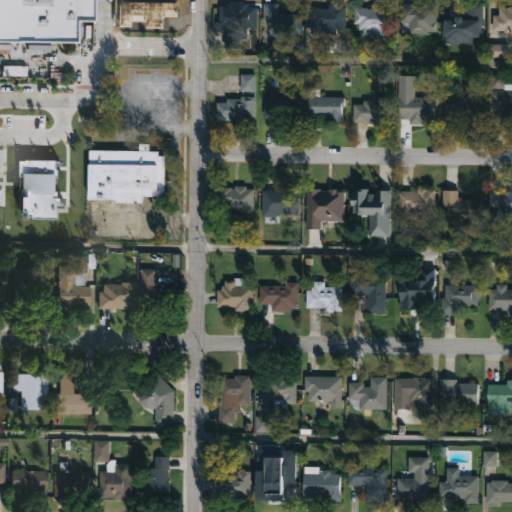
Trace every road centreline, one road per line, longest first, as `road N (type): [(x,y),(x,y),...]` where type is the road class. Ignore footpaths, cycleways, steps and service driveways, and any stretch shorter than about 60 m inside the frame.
road 1 (residential): [(0,340),(511,347)]
road 2 (residential): [(194,511),(197,0)]
road 3 (residential): [(197,153),(511,157)]
